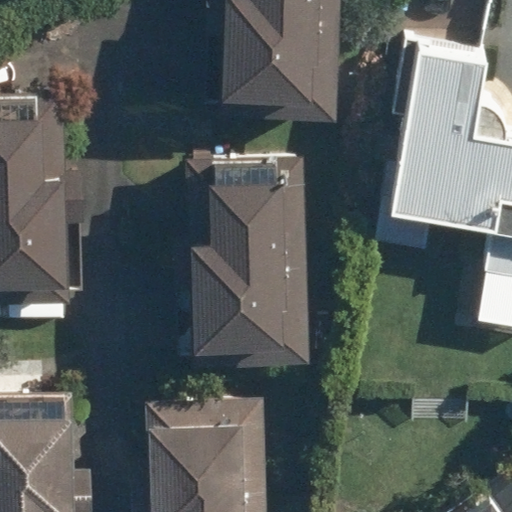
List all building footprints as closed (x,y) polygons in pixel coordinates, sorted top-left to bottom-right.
[(220,96),(338,102),(343,0),(201,0),(201,12),(224,13),(220,96)] [(488,31),(403,21),(378,225),(429,231),(433,204),(486,211),(474,307),(511,312),(511,78),(482,75),(488,31)] [(0,80),(0,285),(75,284),(73,202),(84,202),(83,158),(73,158),(72,103),(46,104),(45,79),(0,80)] [(316,199),(302,199),(304,140),(216,137),(215,151),(190,150),(188,218),(175,217),(174,261),(196,261),(193,343),(298,345),(312,346),(316,199)] [(94,446),(74,446),(72,372),(0,373),(0,511),(75,511),(76,505),(96,504),(94,446)] [(268,511),(269,382),(143,380),(142,511),(155,511),(268,511)] [(511,511),(511,504),(494,480),(450,511),(511,511)]
